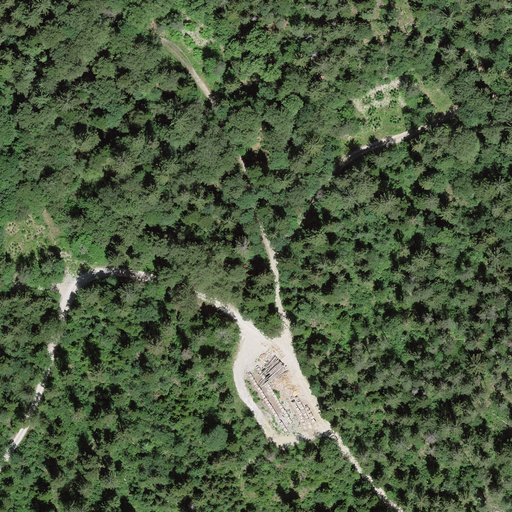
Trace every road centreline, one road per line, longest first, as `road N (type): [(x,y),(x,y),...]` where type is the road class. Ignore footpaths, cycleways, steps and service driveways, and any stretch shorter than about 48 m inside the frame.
road 1 (track): [(511,89),(346,159),(285,243),(275,271)]
road 2 (track): [(275,271),(291,354),(310,395),(399,511)]
road 3 (track): [(69,288),(39,399),(0,470)]
